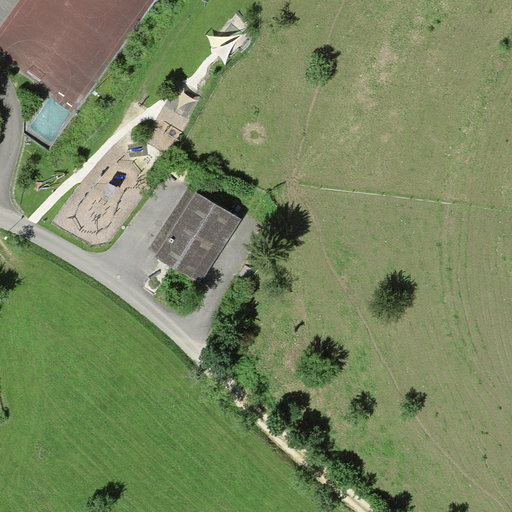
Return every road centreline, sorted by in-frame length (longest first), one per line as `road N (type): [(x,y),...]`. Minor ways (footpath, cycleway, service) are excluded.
road 1 (residential): [(0,215),(143,303),(232,385)]
road 2 (track): [(372,511),(232,385)]
